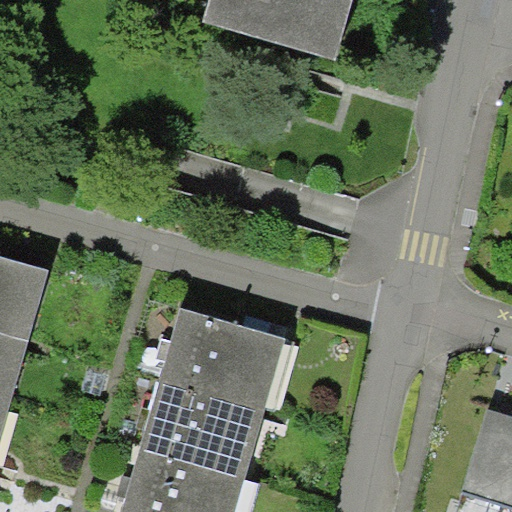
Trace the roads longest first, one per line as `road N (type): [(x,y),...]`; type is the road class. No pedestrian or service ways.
road 1 (residential): [(0,199),(411,315)]
road 2 (residential): [(478,0),(416,292)]
road 3 (residential): [(411,315),(369,511)]
